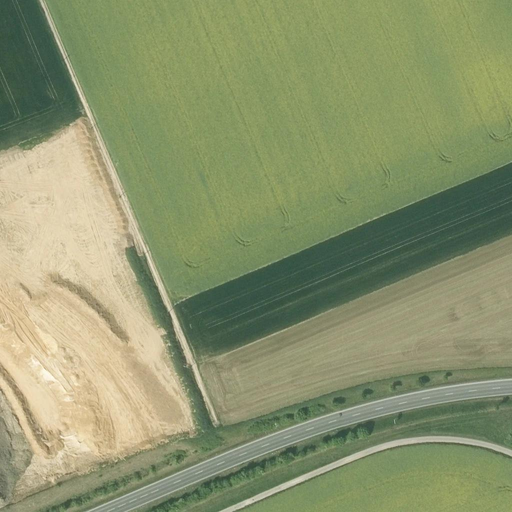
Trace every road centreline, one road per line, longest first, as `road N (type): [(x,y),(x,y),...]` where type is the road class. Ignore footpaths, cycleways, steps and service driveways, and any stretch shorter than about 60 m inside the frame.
road 1 (track): [(220,417),(45,0)]
road 2 (secondary): [(511,389),(437,400),(333,430),(133,511)]
road 3 (track): [(247,511),(454,425),(511,445)]
